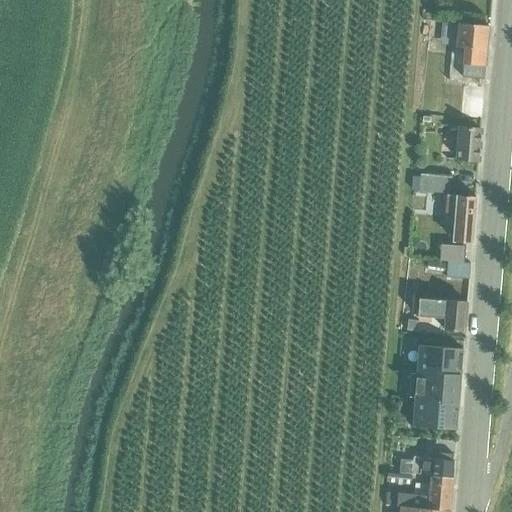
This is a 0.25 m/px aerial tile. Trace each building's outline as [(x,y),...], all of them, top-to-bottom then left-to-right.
[(453,48),(449,81),(467,83),(467,77),(485,79),(490,26),(459,23),(457,47),(465,47),(465,49),(453,48)] [(465,86),(463,97),(483,99),(484,88),(465,86)] [(459,128),(456,159),(479,161),(482,129),(459,128)] [(448,194),(451,195),(453,177),(421,174),(421,177),(414,176),(413,191),(448,194)] [(451,195),(448,194),(446,220),(456,221),(454,241),(473,242),(477,197),(451,195)] [(443,246),(442,259),(465,262),(466,247),(443,246)] [(448,261),(447,277),(470,279),(471,263),(448,261)] [(409,319),(407,330),(418,331),(419,322),(432,323),(433,317),(445,318),(444,329),(465,331),(468,302),(420,298),(419,320),(409,319)] [(420,345),(418,371),(462,375),(464,349),(420,345)] [(418,371),(415,400),(459,404),(462,375),(418,371)] [(459,404),(415,400),(413,425),(457,429),(459,404)] [(418,432),(418,451),(439,450),(439,431),(418,432)] [(431,475),(454,478),(455,462),(414,458),(413,465),(402,464),(401,472),(431,475)] [(388,473),(387,482),(412,484),(413,475),(388,473)] [(454,478),(431,475),(430,484),(416,483),(416,495),(399,493),(398,506),(400,506),(450,511),(454,478)]
